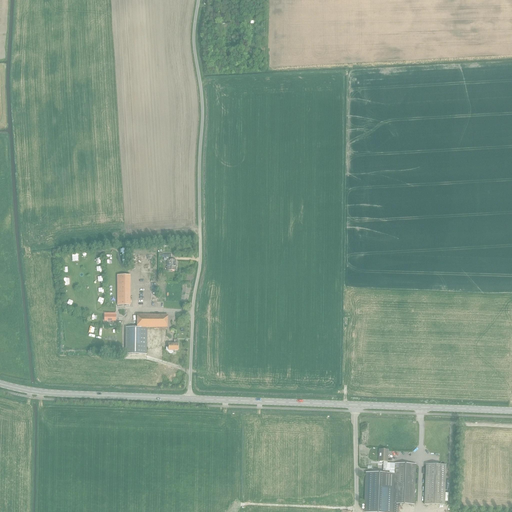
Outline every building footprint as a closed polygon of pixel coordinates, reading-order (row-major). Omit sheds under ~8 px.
[(176,270),(176,260),(172,260),(172,257),(164,257),(164,260),(167,260),(167,270),(176,270)] [(130,275),(117,275),(118,306),(130,305),(130,275)] [(138,328),(125,328),(126,355),(147,355),(147,328),(156,328),(155,348),(166,347),(166,341),(166,328),(168,328),(168,315),(138,316),(138,328)] [(169,341),(166,341),(166,347),(166,350),(170,353),(172,353),(173,352),(173,351),(178,350),(178,340),(174,340),(174,344),(169,344),(169,341)] [(397,511),(398,504),(414,504),(416,464),(387,463),(388,450),(380,449),(379,461),(383,462),(383,471),(390,471),(390,468),(395,468),(394,473),(371,472),(369,511),(397,511)] [(446,465),(426,464),(424,504),(444,505),(446,465)]
